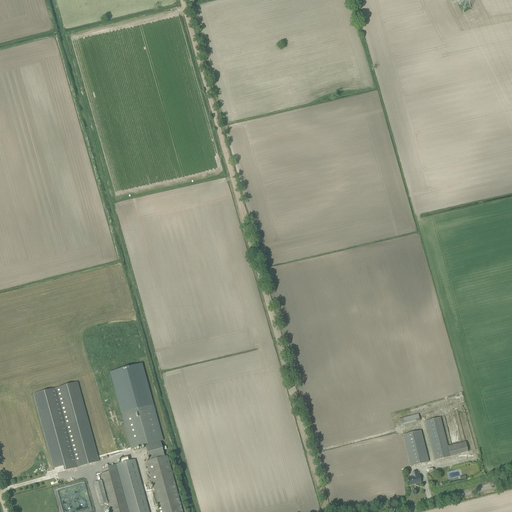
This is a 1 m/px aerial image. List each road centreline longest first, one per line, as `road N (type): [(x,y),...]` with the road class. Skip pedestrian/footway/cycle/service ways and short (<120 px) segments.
road 1 (track): [(182,0),(328,511)]
road 2 (unclassified): [(395,511),(511,482)]
